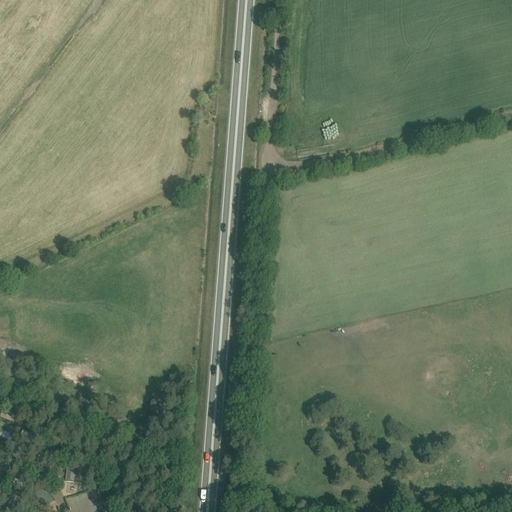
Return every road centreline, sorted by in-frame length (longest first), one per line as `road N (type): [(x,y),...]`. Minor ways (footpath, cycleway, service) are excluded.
road 1 (trunk): [(206,511),(245,0)]
road 2 (track): [(266,166),(246,474)]
road 3 (track): [(266,166),(333,161),(511,114)]
road 4 (track): [(137,511),(105,465),(0,415)]
road 5 (track): [(279,0),(266,166)]
